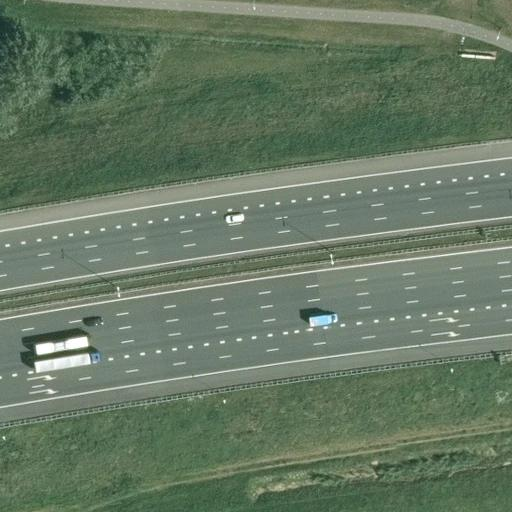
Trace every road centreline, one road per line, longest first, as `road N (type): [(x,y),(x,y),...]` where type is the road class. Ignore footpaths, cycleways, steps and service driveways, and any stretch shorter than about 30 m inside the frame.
road 1 (motorway): [(0,349),(511,276)]
road 2 (motorway): [(511,197),(0,270)]
